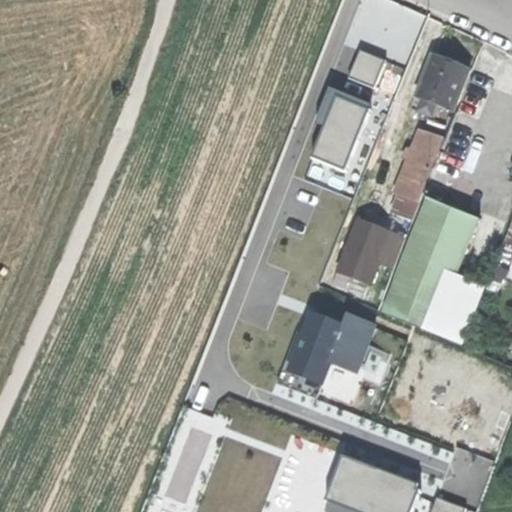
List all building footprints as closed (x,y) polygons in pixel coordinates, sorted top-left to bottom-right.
[(408,7),(398,24),(418,36),(428,18),(408,7)] [(382,88),(392,61),(365,51),(355,78),(382,88)] [(437,105),(457,113),(474,71),(453,62),(435,55),(417,97),(424,99),(437,105)] [(351,173),(375,109),(342,97),(318,161),(351,173)] [(433,116),(437,105),(424,99),(419,111),(433,116)] [(401,196),(422,204),(436,169),(447,141),(421,131),(396,194),(401,196)] [(414,223),(422,204),(401,196),(393,215),(414,223)] [(386,314),(432,332),(477,218),(431,200),(386,314)] [(363,375),(381,327),(343,313),(339,324),(309,314),(302,334),(284,383),(320,396),(331,364),(363,375)] [(413,511),(423,488),(348,459),(328,511),(329,511),(413,511)] [(469,511),(471,509),(440,498),(435,511),(469,511)]
